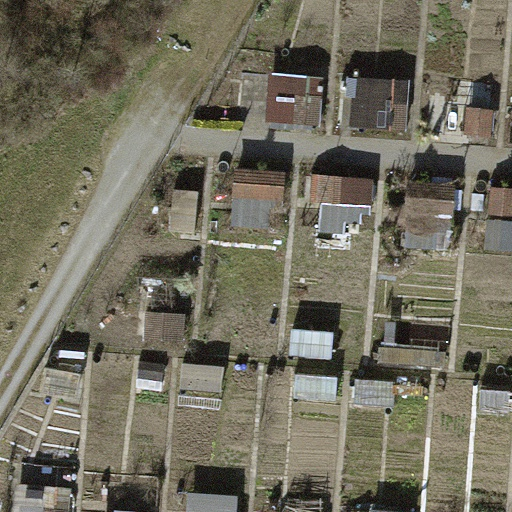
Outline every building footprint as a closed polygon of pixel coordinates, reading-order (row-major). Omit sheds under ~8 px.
[(322,78),(274,75),(271,120),(319,123),(322,78)] [(404,81),(358,77),(354,124),(401,127),(404,81)] [(494,110),(470,108),(468,133),(492,135),(494,110)] [(283,171),(234,168),(231,208),(280,211),(283,171)] [(383,175),(322,170),(320,210),(380,214),(383,175)] [(464,188),(418,185),(416,218),(462,221),(464,188)] [(511,189),(495,188),(493,222),(511,223),(511,189)] [(194,321),(146,318),(143,350),(191,353),(194,321)] [(341,341),(298,339),(296,364),(339,367),(341,341)] [(455,361),(380,356),(379,372),(454,377),(455,361)] [(171,363),(146,362),(144,386),(169,388),(171,363)] [(320,383),(292,381),(290,403),(318,405),(320,383)] [(402,391),(365,388),(363,417),(399,420),(402,391)] [(65,511),(67,491),(20,487),(17,511),(65,511)] [(238,511),(240,503),(191,499),(189,511),(238,511)]
